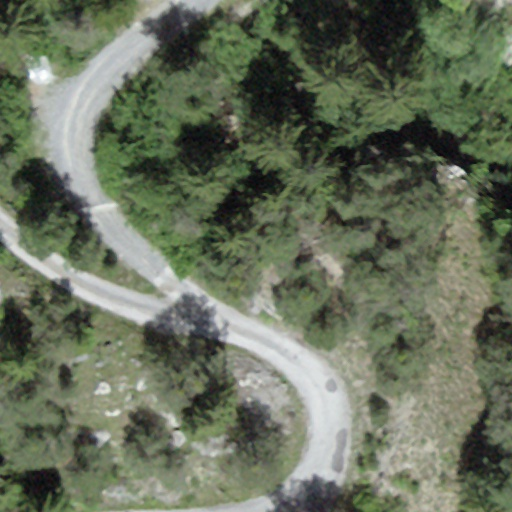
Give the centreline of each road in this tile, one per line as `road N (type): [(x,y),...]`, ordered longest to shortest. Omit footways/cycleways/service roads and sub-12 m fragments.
road 1 (track): [(160,0),(109,34),(64,109),(62,153),(71,195),(125,259),(194,320)]
road 2 (track): [(194,320),(265,362),(292,409),(285,460),(242,498),(198,511)]
road 3 (track): [(194,320),(117,293),(51,257),(0,209)]
